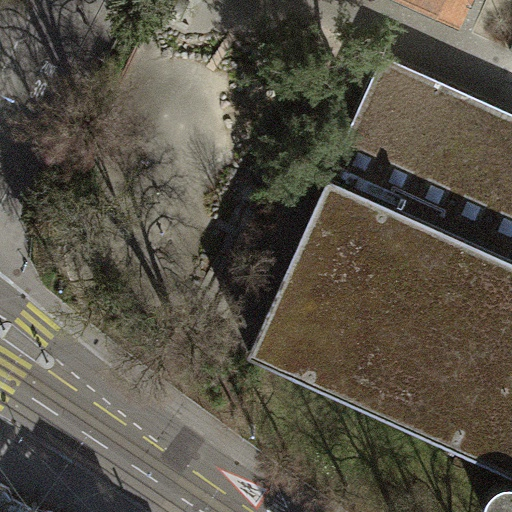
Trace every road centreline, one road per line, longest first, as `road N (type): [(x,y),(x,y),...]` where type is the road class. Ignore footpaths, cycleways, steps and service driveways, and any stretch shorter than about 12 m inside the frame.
road 1 (unclassified): [(261,511),(0,352)]
road 2 (residential): [(0,147),(75,0)]
